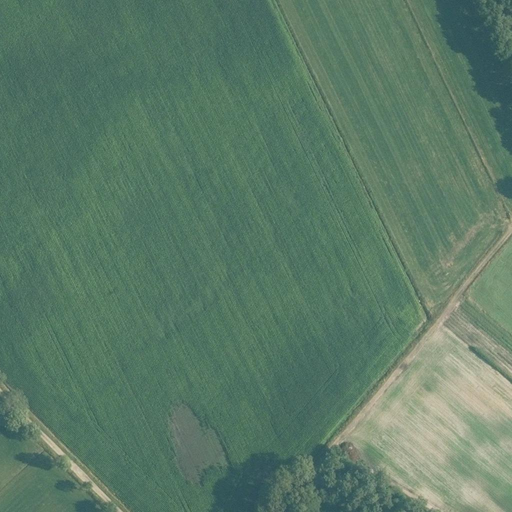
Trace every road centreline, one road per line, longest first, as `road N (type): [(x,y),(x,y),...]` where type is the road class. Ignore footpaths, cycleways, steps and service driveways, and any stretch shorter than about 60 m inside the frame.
road 1 (track): [(278,511),(511,236)]
road 2 (track): [(0,393),(116,511)]
